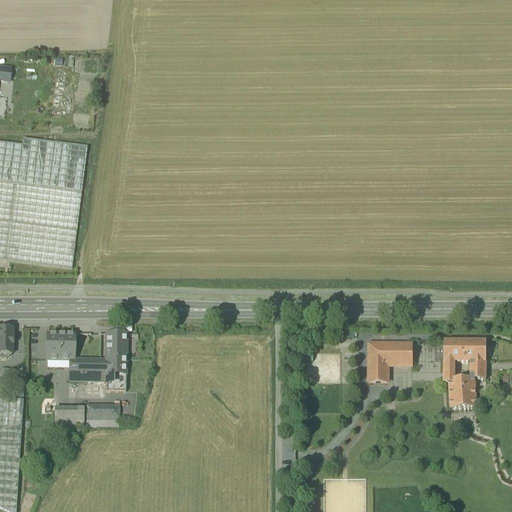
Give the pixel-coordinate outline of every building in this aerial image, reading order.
[(10,71),(0,69),(0,81),(9,82),(10,71)] [(0,183),(81,194),(87,148),(23,140),(22,147),(0,143),(0,183)] [(0,222),(76,232),(81,194),(0,183),(0,222)] [(0,261),(71,270),(76,232),(0,222),(0,261)] [(12,330),(0,330),(0,355),(11,355),(12,346),(13,340),(12,340),(12,330)] [(69,362),(73,362),(73,361),(74,335),(47,335),(46,362),(69,362)] [(106,336),(105,362),(105,384),(105,394),(125,394),(126,336),(106,336)] [(444,344),(444,365),(453,365),(476,365),(487,365),(487,343),(444,344)] [(369,385),(388,385),(388,368),(412,368),(412,347),(369,346),(369,385)] [(69,383),(105,384),(105,362),(73,361),(73,362),(69,362),(69,383)] [(454,381),(453,365),(444,365),(444,386),(449,386),(449,381),(454,381)] [(476,381),(476,382),(487,382),(487,371),(476,371),(476,381)] [(476,381),(454,381),(449,381),(449,386),(450,411),(476,410),(476,382),(476,381)] [(0,510),(4,511),(15,511),(22,399),(8,398),(7,401),(0,400),(0,510)] [(86,429),(96,429),(96,422),(118,423),(119,408),(86,407),(86,429)] [(54,428),(83,429),(83,412),(54,412),(54,428)]
